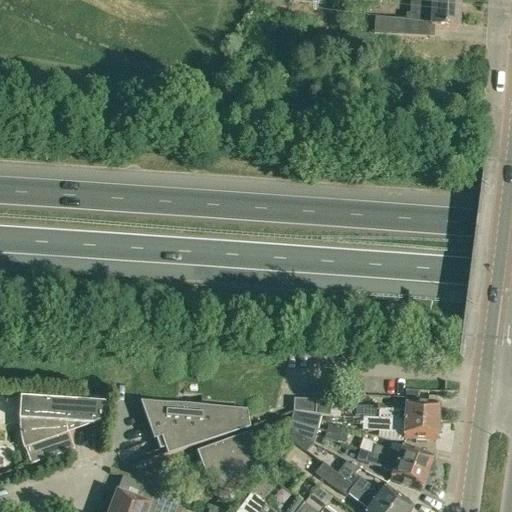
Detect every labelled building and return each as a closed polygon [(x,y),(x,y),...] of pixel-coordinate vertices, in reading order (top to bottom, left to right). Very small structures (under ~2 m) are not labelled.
[(458,28),(459,2),(432,0),(420,0),(418,0),(418,3),(410,2),(409,14),(405,14),(405,20),(374,18),(373,35),(430,38),(430,26),(458,28)] [(314,417),(320,418),(329,420),(330,394),(316,393),(314,417)] [(74,450),(68,433),(66,434),(65,424),(90,426),(103,422),(104,405),(23,399),(22,420),(24,421),(24,433),(23,433),(23,434),(22,434),(22,435),(23,436),(24,437),(28,447),(24,449),(30,466),(74,450)] [(405,403),(406,400),(379,399),(378,421),(440,424),(440,413),(437,413),(438,405),(405,403)] [(246,428),(244,420),(248,419),(246,410),(139,403),(152,441),(155,440),(159,451),(169,447),(171,453),(166,455),(167,456),(250,428),(250,426),(246,428)] [(312,416),(293,412),(290,422),(309,428),(312,416)] [(367,433),(377,433),(377,430),(403,431),(403,439),(436,441),(436,433),(439,433),(440,424),(378,421),(373,421),(363,420),(363,427),(363,428),(363,429),(363,430),(365,431),(366,432),(367,433)] [(309,428),(290,422),(287,434),(295,440),(298,436),(312,445),(317,431),(309,428)] [(340,430),(329,427),(326,440),(337,442),(340,430)] [(210,490),(220,486),(258,472),(250,432),(196,453),(196,454),(201,452),(214,487),(209,489),(210,490)] [(287,434),(285,437),(306,453),(312,445),(298,436),(295,440),(287,434)] [(388,452),(374,447),(371,455),(429,477),(433,467),(431,467),(434,460),(402,448),(391,445),(388,452)] [(371,455),(368,464),(393,474),(390,481),(421,493),(424,485),(426,486),(429,477),(371,455)] [(386,511),(337,474),(323,464),(314,475),(335,490),(336,490),(346,498),(347,495),(368,510),(366,511),(386,511)] [(344,465),(337,474),(386,511),(408,511),(411,508),(385,488),(380,494),(359,479),(357,481),(353,478),(355,474),(344,465)] [(264,475),(251,493),(263,502),(274,486),(275,487),(277,484),(264,475)] [(116,493),(108,511),(176,511),(180,505),(144,491),(140,502),(116,493)] [(251,493),(238,511),(239,511),(260,511),(262,510),(261,510),(263,508),(261,507),(264,503),(263,502),(251,493)] [(327,507),(324,506),(311,496),(304,505),(313,511),(329,511),(326,509),(327,507)]
